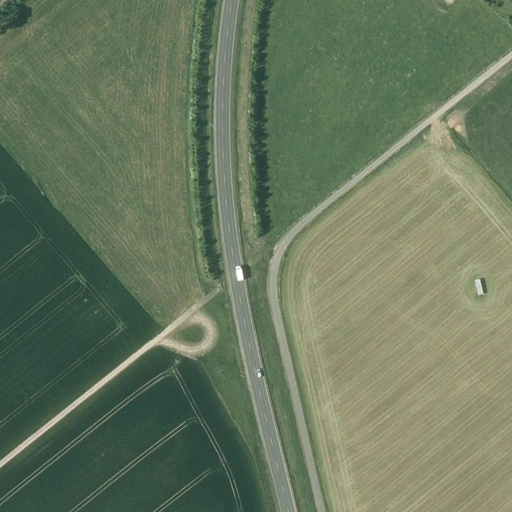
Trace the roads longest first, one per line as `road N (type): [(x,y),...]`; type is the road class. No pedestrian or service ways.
road 1 (track): [(511,55),(298,228),(273,266),(272,297),(321,511)]
road 2 (primary): [(290,511),(234,253),(224,62),(232,0)]
road 3 (track): [(213,292),(0,465)]
